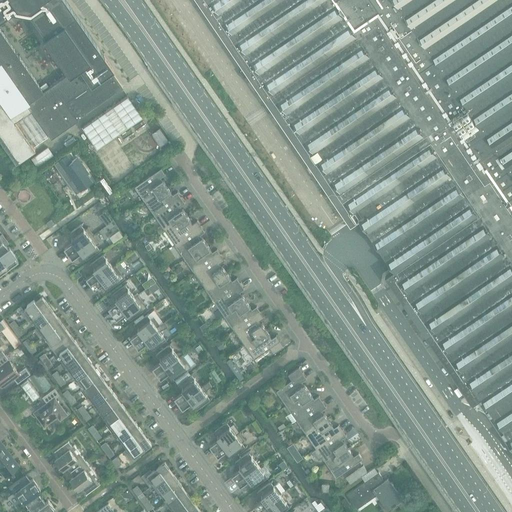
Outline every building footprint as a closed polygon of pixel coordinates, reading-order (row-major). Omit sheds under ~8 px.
[(0,0),(0,135),(18,161),(34,149),(14,120),(30,109),(50,138),(84,114),(88,111),(122,88),(122,87),(120,83),(92,43),(94,42),(64,0),(0,0)] [(511,0),(198,0),(203,7),(245,69),(274,111),(305,156),(309,162),(315,171),(319,178),(351,224),(360,218),(380,249),(371,255),(413,317),(445,363),(446,364),(459,383),(471,402),(481,396),(496,418),(511,442),(511,0)] [(97,148),(126,128),(141,117),(127,96),(82,126),(97,148)] [(159,127),(151,133),(160,146),(168,140),(159,127)] [(47,147),(31,159),(37,167),(53,155),(47,147)] [(66,155),(56,163),(61,170),(59,171),(76,194),(80,191),(82,189),(89,184),(92,182),(85,173),(86,172),(76,158),(71,162),(66,155)] [(135,187),(145,201),(167,186),(161,178),(165,174),(161,168),(135,187)] [(112,191),(102,177),(95,183),(104,196),(112,191)] [(173,195),(167,186),(145,201),(155,216),(181,197),(177,192),(173,195)] [(107,195),(111,202),(116,199),(112,192),(107,195)] [(185,203),(181,197),(155,216),(165,230),(187,215),(181,206),(185,203)] [(193,223),(187,215),(165,230),(175,244),(201,226),(197,220),(193,223)] [(52,219),(46,223),(47,224),(49,227),(49,228),(55,224),(52,219)] [(64,248),(68,253),(94,235),(88,227),(85,229),(81,224),(67,234),(73,241),(64,248)] [(205,232),(201,226),(175,244),(184,259),(206,243),(200,235),(205,232)] [(119,230),(109,237),(114,243),(123,236),(119,230)] [(0,257),(7,267),(16,261),(6,246),(9,244),(2,234),(0,235),(0,257)] [(100,242),(94,235),(68,253),(73,259),(81,253),(86,260),(100,250),(96,245),(100,242)] [(212,252),(206,243),(184,259),(194,273),(221,255),(217,249),(212,252)] [(134,252),(130,255),(133,260),(138,257),(134,252)] [(86,278),(90,283),(113,267),(112,267),(103,254),(89,264),(95,271),(86,278)] [(225,260),(221,255),(194,273),(204,287),(226,272),(220,263),(225,260)] [(116,264),(112,267),(113,267),(90,283),(95,289),(103,283),(108,290),(122,280),(118,275),(122,272),(116,264)] [(232,281),(226,272),(204,287),(214,302),(241,283),(237,278),(232,281)] [(152,276),(142,284),(146,289),(156,282),(152,276)] [(245,289),(241,283),(214,302),(224,316),(246,301),(240,292),(245,289)] [(108,308),(113,313),(135,297),(134,297),(125,284),(111,294),(117,301),(108,308)] [(138,294),(134,297),(135,297),(113,313),(117,319),(125,313),(130,320),(147,307),(138,294)] [(26,321),(30,318),(49,305),(42,296),(36,301),(34,299),(27,304),(28,306),(23,310),(20,312),(26,321)] [(252,309),(246,301),(224,316),(234,330),(260,312),(257,306),(252,309)] [(30,318),(37,327),(55,313),(49,305),(30,318)] [(130,337),(135,343),(164,322),(154,309),(134,324),(139,331),(130,337)] [(264,318),(260,312),(234,330),(244,344),(266,329),(260,321),(264,318)] [(39,339),(44,335),(62,322),(55,313),(37,327),(33,330),(39,339)] [(9,323),(14,330),(19,326),(14,319),(9,323)] [(164,321),(164,322),(135,343),(139,349),(147,343),(152,350),(166,340),(160,331),(167,326),(164,321)] [(44,335),(51,344),(68,331),(62,322),(44,335)] [(206,322),(200,326),(203,330),(209,327),(206,322)] [(24,333),(19,326),(14,330),(19,336),(24,333)] [(276,335),(272,338),(266,329),(244,344),(254,359),(276,344),(280,349),(284,346),(276,335)] [(51,344),(57,352),(75,339),(68,331),(51,344)] [(23,341),(27,348),(32,344),(28,338),(23,341)] [(57,352),(63,361),(81,348),(75,339),(57,352)] [(220,339),(215,343),(220,350),(225,347),(220,339)] [(37,350),(32,344),(27,348),(32,354),(37,350)] [(153,367),(157,373),(179,357),(179,356),(169,344),(156,354),(161,361),(153,367)] [(63,361),(70,370),(88,357),(81,348),(63,361)] [(39,357),(43,363),(49,359),(44,353),(39,357)] [(18,372),(5,354),(0,358),(0,383),(2,386),(14,378),(18,383),(30,373),(25,367),(18,372)] [(179,357),(157,373),(161,379),(169,372),(175,380),(191,367),(182,354),(179,356),(179,357)] [(70,370),(76,379),(94,365),(88,357),(70,370)] [(53,365),(49,359),(43,363),(48,369),(53,365)] [(100,374),(94,365),(76,379),(83,387),(100,374)] [(302,382),(307,378),(299,367),(288,375),(292,380),(276,391),(286,405),(308,390),(302,382)] [(41,370),(29,378),(41,394),(52,386),(41,370)] [(52,374),(56,380),(61,376),(57,370),(52,374)] [(214,370),(209,373),(216,383),(221,380),(214,370)] [(240,371),(236,374),(240,380),(241,380),(244,377),(240,371)] [(83,387),(89,396),(107,383),(100,374),(83,387)] [(175,397),(179,403),(201,387),(191,374),(178,384),(183,391),(175,397)] [(66,382),(61,376),(56,380),(61,386),(66,382)] [(27,379),(21,384),(33,400),(39,396),(27,379)] [(208,381),(201,387),(179,403),(183,409),(191,402),(197,410),(210,399),(204,391),(211,386),(208,381)] [(89,396),(95,405),(113,391),(107,383),(89,396)] [(58,416),(60,419),(67,414),(55,398),(59,395),(54,389),(43,397),(47,403),(34,412),(44,426),(58,416)] [(62,394),(66,399),(72,395),(68,389),(62,394)] [(322,401),(319,396),(314,399),(308,390),(286,405),(291,412),(287,415),(292,423),(296,420),(322,401)] [(95,405),(102,413),(120,400),(113,391),(95,405)] [(77,401),(72,395),(66,399),(71,406),(77,401)] [(102,413),(108,422),(126,409),(120,400),(102,413)] [(326,407),(322,401),(296,420),(306,434),(328,419),(322,410),(326,407)] [(78,409),(82,415),(87,411),(83,405),(78,409)] [(112,432),(115,431),(132,418),(126,409),(108,422),(106,424),(112,432)] [(92,417),(87,411),(82,415),(86,421),(92,417)] [(115,431),(121,439),(139,426),(132,418),(115,431)] [(334,427),(328,419),(306,434),(316,448),(342,430),(338,424),(334,427)] [(210,445),(214,451),(236,434),(227,421),(213,432),(218,439),(210,445)] [(88,429),(92,434),(97,430),(93,425),(88,429)] [(121,439),(127,448),(145,435),(139,426),(121,439)] [(102,437),(97,430),(92,434),(97,441),(102,437)] [(342,430),(316,448),(311,451),(317,460),(322,456),(326,463),(348,447),(342,439),(346,436),(342,430)] [(239,432),(236,434),(214,451),(218,456),(226,450),(232,457),(245,447),(242,442),(245,440),(239,432)] [(152,444),(145,435),(127,448),(122,451),(130,463),(140,455),(139,453),(152,444)] [(67,467),(70,471),(85,460),(74,445),(72,446),(68,441),(69,441),(68,440),(54,451),(55,451),(59,456),(56,458),(63,469),(67,467)] [(0,471),(4,477),(18,466),(12,458),(0,442),(0,471)] [(106,442),(101,446),(105,451),(110,447),(106,442)] [(290,445),(297,460),(302,457),(294,443),(290,445)] [(110,458),(115,454),(110,447),(105,451),(110,458)] [(354,456),(348,447),(326,463),(336,477),(362,459),(358,453),(354,456)] [(232,475),(236,481),(258,464),(249,451),(235,462),(240,469),(232,475)] [(116,456),(111,460),(117,467),(122,463),(116,456)] [(97,475),(85,460),(70,471),(73,476),(70,478),(78,489),(81,487),(86,493),(86,494),(100,484),(100,483),(100,484),(95,477),(97,475)] [(284,460),(279,464),(282,469),(287,465),(284,460)] [(141,476),(149,487),(171,470),(165,462),(152,471),(151,469),(141,476)] [(267,477),(258,464),(236,481),(240,486),(248,480),(254,487),(267,477)] [(363,465),(355,470),(359,477),(367,471),(363,465)] [(155,496),(160,493),(160,492),(178,479),(171,470),(149,487),(155,496)] [(387,511),(403,499),(388,478),(385,481),(378,471),(346,494),(356,509),(376,495),(387,511)] [(23,501),(27,506),(40,496),(36,491),(39,489),(32,479),(29,481),(25,475),(8,487),(13,494),(15,493),(22,502),(23,501)] [(294,476),(290,479),(294,484),(298,481),(294,476)] [(160,492),(160,493),(166,501),(184,488),(178,479),(160,492)] [(258,511),(280,494),(284,491),(278,482),(273,485),(271,481),(257,492),(262,499),(254,505),(258,511)] [(138,495),(143,492),(137,485),(132,488),(138,495)] [(166,501),(173,510),(191,497),(184,488),(166,501)] [(139,498),(143,504),(149,500),(144,494),(139,498)] [(282,511),(290,507),(280,494),(258,511),(259,511),(267,511),(271,510),(271,511),(282,511)] [(44,501),(40,496),(27,506),(31,511),(29,511),(52,511),(51,511),(54,509),(47,499),(44,501)] [(173,510),(174,511),(187,511),(197,505),(191,497),(173,510)] [(344,498),(340,501),(347,510),(351,507),(344,498)] [(153,507),(149,500),(143,504),(148,510),(153,507)] [(116,511),(114,511),(108,503),(96,511),(117,511),(116,511)]
